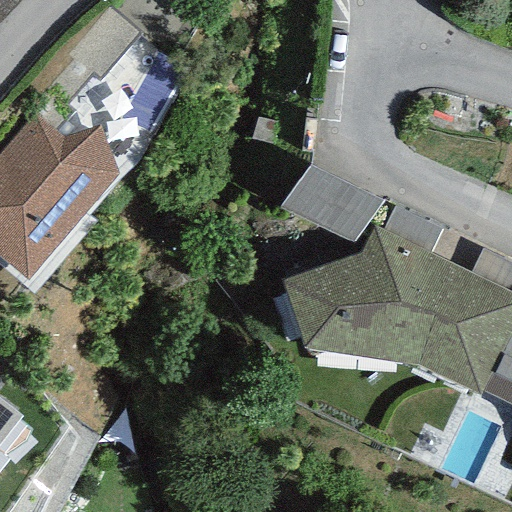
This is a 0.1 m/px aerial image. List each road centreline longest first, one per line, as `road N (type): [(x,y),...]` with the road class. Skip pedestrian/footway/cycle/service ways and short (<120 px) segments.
road 1 (residential): [(374,33),(363,132),(384,193),(511,250)]
road 2 (residential): [(511,77),(374,33)]
